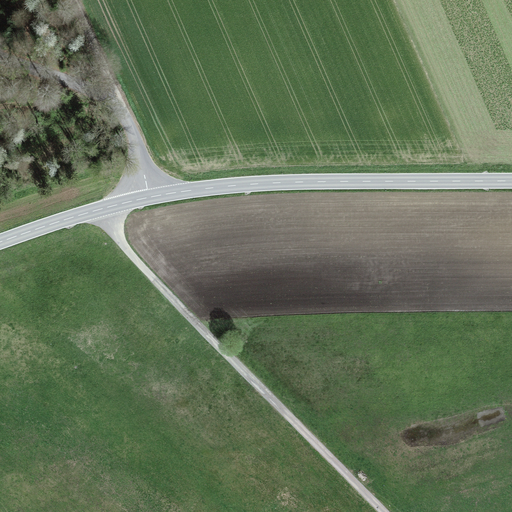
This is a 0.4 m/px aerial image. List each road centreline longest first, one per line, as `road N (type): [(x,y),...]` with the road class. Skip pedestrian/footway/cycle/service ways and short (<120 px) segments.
road 1 (track): [(98,207),(116,240),(383,511)]
road 2 (secondary): [(511,181),(282,183),(148,194)]
road 3 (secondary): [(148,194),(0,243)]
road 4 (unclassified): [(0,56),(114,101)]
